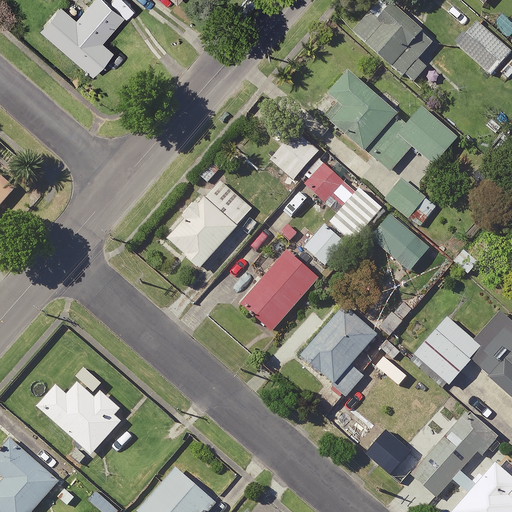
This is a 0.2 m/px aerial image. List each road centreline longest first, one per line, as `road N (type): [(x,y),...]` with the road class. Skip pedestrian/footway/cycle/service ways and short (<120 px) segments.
road 1 (residential): [(59,253),(354,511)]
road 2 (residential): [(121,181),(280,0)]
road 3 (residential): [(0,79),(121,181)]
